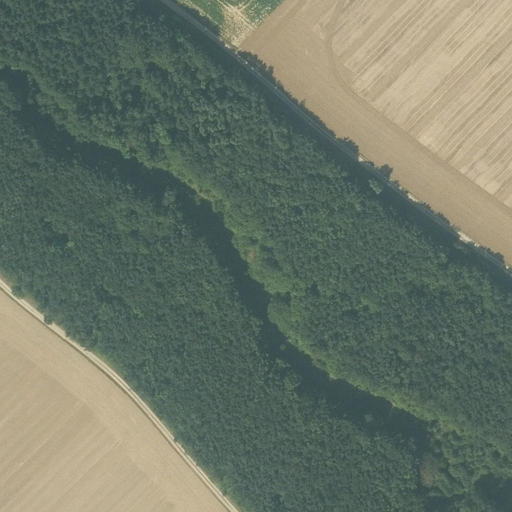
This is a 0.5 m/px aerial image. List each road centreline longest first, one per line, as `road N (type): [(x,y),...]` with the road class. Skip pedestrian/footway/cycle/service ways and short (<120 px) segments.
road 1 (track): [(511,274),(163,0)]
road 2 (track): [(0,281),(117,381),(232,511)]
